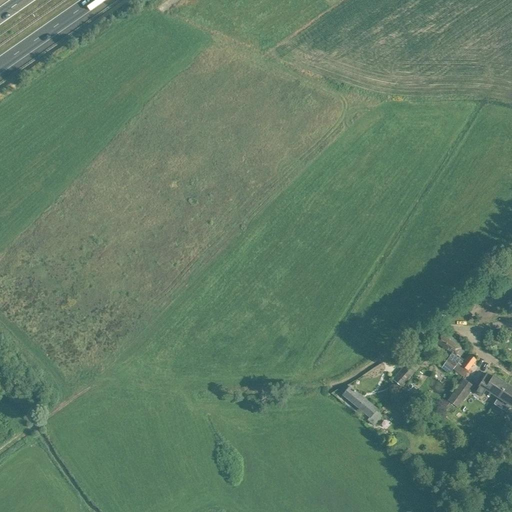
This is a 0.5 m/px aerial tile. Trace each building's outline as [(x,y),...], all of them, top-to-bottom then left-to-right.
[(437,342),(445,348),(453,354),(442,369),(450,374),(454,369),(464,377),(471,367),(476,359),(470,354),(465,360),(460,356),(466,347),(444,332),(437,342)] [(402,368),(393,379),(402,388),(412,377),(402,368)] [(486,389),(497,397),(505,383),(494,376),(492,378),(486,375),(475,392),(481,396),(486,389)] [(463,379),(440,411),(445,415),(450,408),(453,404),(456,406),(458,407),(473,387),(463,379)] [(498,397),(494,404),(506,412),(511,403),(511,387),(505,383),(497,397),(498,397)] [(350,386),(343,395),(369,417),(367,420),(374,426),(382,416),(376,410),(377,409),(350,386)] [(40,413),(32,416),(34,421),(42,418),(40,413)]
